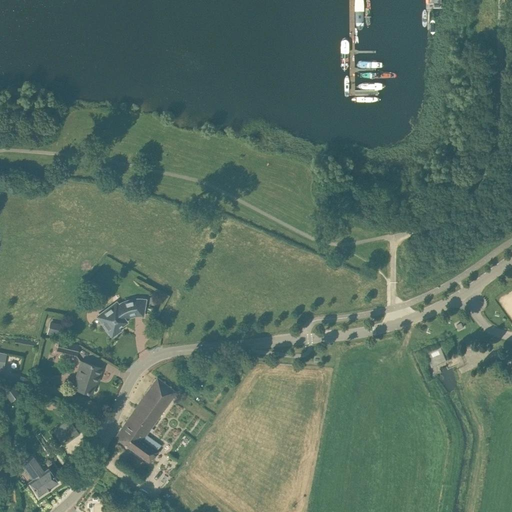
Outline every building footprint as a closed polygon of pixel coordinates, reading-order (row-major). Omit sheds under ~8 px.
[(140,315),(142,316),(145,300),(139,299),(135,300),(129,301),(125,302),(121,303),(115,307),(114,304),(105,311),(105,312),(102,315),(101,316),(100,317),(100,318),(101,320),(101,321),(103,324),(102,325),(103,327),(104,326),(111,337),(121,330),(119,327),(126,322),(125,320),(127,318),(129,317),(131,317),(134,316),(138,315),(140,315)] [(47,334),(61,337),(64,324),(50,321),(47,334)] [(76,355),(78,345),(59,340),(57,350),(76,355)] [(440,347),(426,352),(431,367),(445,361),(440,347)] [(72,388),(92,394),(97,377),(99,377),(102,368),(81,361),(72,388)] [(135,409),(155,423),(174,395),(155,380),(135,409)] [(142,440),(155,423),(135,409),(115,437),(151,462),(158,451),(142,440)] [(72,424),(56,435),(62,444),(78,433),(72,424)] [(34,453),(20,463),(32,479),(29,481),(39,496),(58,482),(48,468),(44,470),(34,453)]
